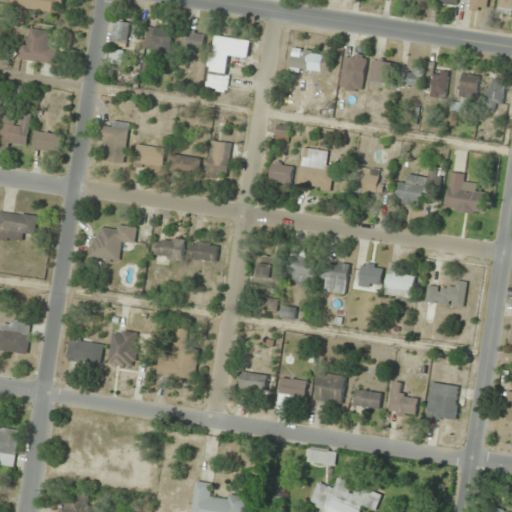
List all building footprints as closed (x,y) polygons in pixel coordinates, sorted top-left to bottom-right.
[(13,0),(13,7),(62,13),(63,0),(13,0)] [(490,0),(472,0),(472,10),(490,10),(490,0)] [(511,0),(499,0),(497,12),(511,15),(511,0)] [(128,46),(131,22),(115,20),(112,44),(128,46)] [(172,26),(146,26),(146,51),(172,51),(172,26)] [(21,44),(19,60),(56,64),(58,42),(49,41),(51,31),(30,28),(28,45),(21,44)] [(204,51),(204,31),(184,31),(184,51),(204,51)] [(230,57),(248,59),(250,40),(213,35),(206,88),(226,91),(230,57)] [(125,50),(112,48),(110,62),(123,64),(125,50)] [(328,74),(331,54),(294,49),(291,68),(328,74)] [(348,87),(364,89),(366,58),(342,55),(341,77),(348,77),(348,87)] [(371,83),(392,84),(393,60),(371,59),(371,83)] [(446,98),(449,71),(432,69),(433,63),(416,61),(415,71),(405,70),(404,86),(420,87),(421,77),(433,78),(431,97),(446,98)] [(480,76),(462,73),(458,97),(475,100),(480,76)] [(480,104),(496,111),(509,83),(493,76),(480,104)] [(29,148),(32,115),(23,114),(22,122),(3,120),(1,146),(29,148)] [(107,144),(106,162),(126,163),(128,122),(112,122),(112,126),(101,126),(101,143),(107,144)] [(291,127),(278,125),(276,135),(289,137),(291,127)] [(34,150),(62,152),(63,133),(36,131),(34,150)] [(207,177),(227,180),(232,143),(211,140),(207,177)] [(165,148),(136,145),(134,168),(163,171),(165,148)] [(331,191),(335,163),(326,161),(327,150),(303,147),(298,186),(331,191)] [(201,157),(172,154),(170,172),(199,175),(201,157)] [(270,181),(291,184),(294,164),(272,161),(270,181)] [(377,195),(379,173),(356,170),(354,193),(377,195)] [(445,210),(484,215),(487,192),(477,191),(478,183),(466,182),(467,173),(450,171),(445,210)] [(407,183),(398,182),(395,202),(425,205),(429,177),(408,174),(407,183)] [(0,239),(24,242),(25,233),(35,235),(38,216),(0,210),(0,239)] [(92,234),(90,257),(122,261),(124,243),(135,244),(137,227),(115,224),(115,229),(102,227),(101,235),(92,234)] [(182,239),(159,238),(158,258),(181,259),(182,239)] [(217,262),(219,242),(195,239),(192,259),(217,262)] [(303,249),(292,247),(286,275),(296,277),(294,286),(312,289),(318,260),(301,257),(303,249)] [(277,260),(262,256),(257,276),(272,279),(277,260)] [(379,289),(384,267),(362,263),(358,285),(379,289)] [(348,293),(348,264),(325,264),(325,293),(348,293)] [(386,296),(414,297),(415,274),(387,272),(386,296)] [(428,285),(426,302),(464,307),(468,282),(457,281),(456,289),(428,285)] [(0,349),(27,354),(32,323),(9,319),(9,323),(1,322),(0,328),(0,349)] [(199,348),(188,347),(190,330),(169,327),(163,376),(196,380),(199,348)] [(136,366),(139,333),(113,330),(110,364),(136,366)] [(101,365),(105,342),(71,336),(67,359),(101,365)] [(269,375),(242,371),(240,388),(266,391),(269,375)] [(346,379),(320,375),(315,400),(342,404),(346,379)] [(307,381),(281,378),(277,413),(285,414),(287,404),(295,405),(296,398),(305,399),(307,381)] [(401,393),(402,383),(394,382),(391,412),(417,414),(419,395),(401,393)] [(457,421),(461,386),(431,382),(427,417),(457,421)] [(383,393),(356,389),(353,405),(380,409),(383,393)] [(0,463),(16,466),(20,430),(0,427),(0,463)] [(335,465),(337,451),(312,447),(309,461),(335,465)] [(382,493),(339,478),(336,486),(319,481),(312,502),(325,507),(323,511),(362,511),(364,508),(376,511),(382,493)] [(191,511),(246,511),(248,498),(213,494),(215,484),(196,481),(191,511)] [(88,507),(89,497),(77,495),(76,505),(59,503),(57,511),(118,511),(119,511),(88,507)]
